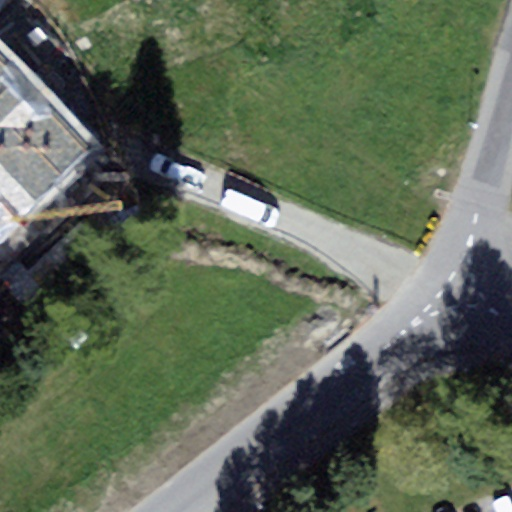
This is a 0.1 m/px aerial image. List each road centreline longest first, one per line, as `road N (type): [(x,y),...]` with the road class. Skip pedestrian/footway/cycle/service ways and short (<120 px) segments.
road 1 (residential): [(462,289),(179,511)]
road 2 (residential): [(462,289),(511,88)]
